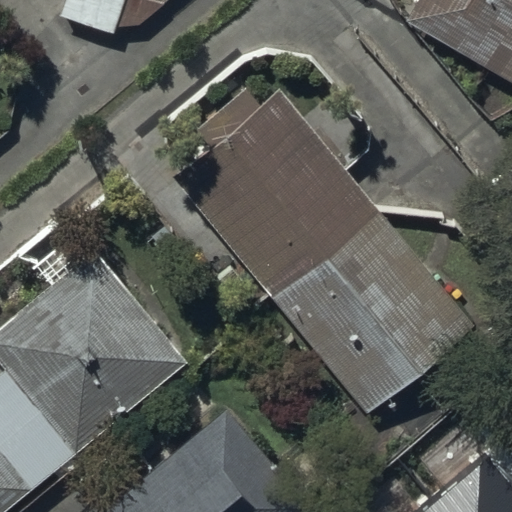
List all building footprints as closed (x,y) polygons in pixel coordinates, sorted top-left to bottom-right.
[(52,0),(49,10),(111,31),(121,0),(52,0)] [(511,0),(407,0),(401,10),(511,74),(511,0)] [(467,314),(274,80),(167,167),(231,245),(200,271),(266,350),(299,324),(362,400),(467,314)] [(0,497),(178,350),(88,243),(0,316),(0,358),(3,361),(0,363),(0,497)] [(103,511),(295,511),(305,505),(222,401),(96,503),(103,511)] [(365,511),(354,498),(335,511),(365,511)]
